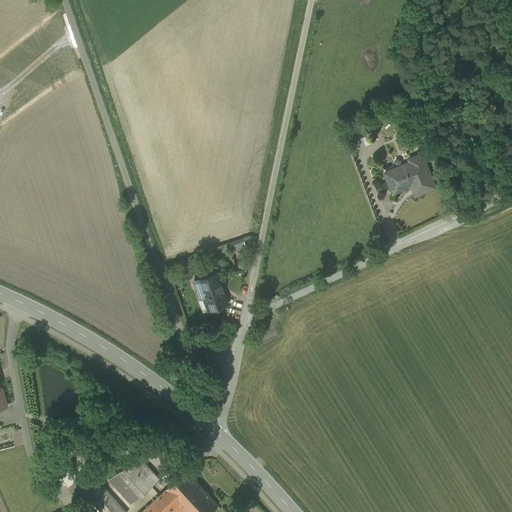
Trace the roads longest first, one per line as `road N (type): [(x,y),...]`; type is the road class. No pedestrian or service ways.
road 1 (unclassified): [(234,365),(181,339),(63,0)]
road 2 (unclassified): [(309,0),(244,317)]
road 3 (unclassified): [(511,188),(244,317)]
road 4 (tertiary): [(0,293),(103,347),(220,436)]
